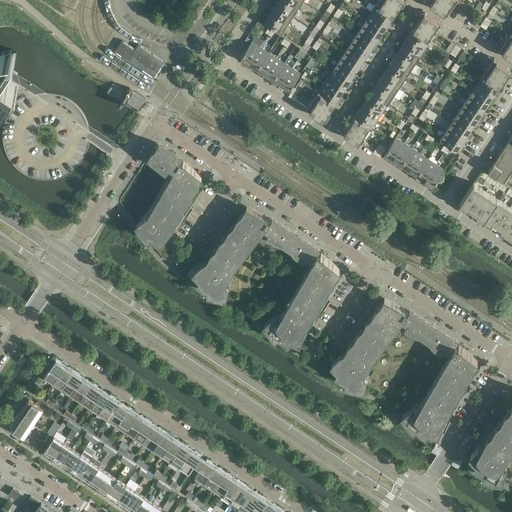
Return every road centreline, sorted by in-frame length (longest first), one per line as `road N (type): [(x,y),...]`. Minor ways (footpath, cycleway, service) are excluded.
road 1 (secondary): [(56,274),(411,511)]
road 2 (secondary): [(421,496),(66,260)]
road 3 (residential): [(511,360),(158,123)]
road 4 (residential): [(303,511),(22,325)]
road 5 (residential): [(446,205),(236,66),(235,49),(267,0)]
road 6 (residential): [(66,260),(158,123)]
road 7 (residential): [(421,496),(511,361)]
road 8 (unclassified): [(122,0),(126,14),(162,40),(185,39),(222,0)]
